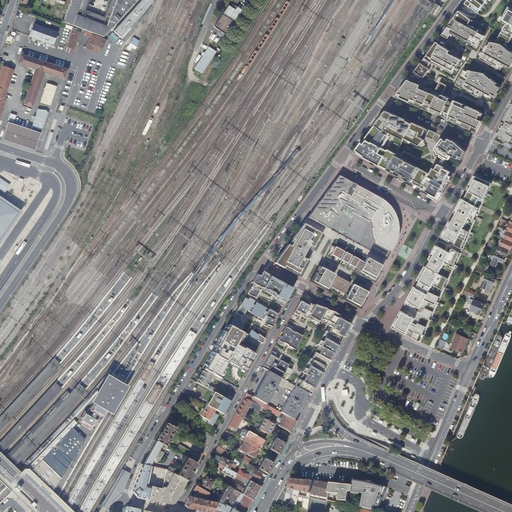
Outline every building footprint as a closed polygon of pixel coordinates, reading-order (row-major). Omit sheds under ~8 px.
[(69,0),(61,22),(62,22),(80,30),(102,38),(135,0),(115,0),(105,26),(74,15),(80,0),(69,0)] [(80,0),(74,15),(105,26),(115,0),(111,0),(109,1),(103,18),(85,10),(88,0),(80,0)] [(141,0),(112,32),(119,38),(120,38),(122,39),(132,28),(130,27),(153,2),(150,0),(141,0)] [(479,12),(480,14),(490,0),(466,0),(468,1),(466,4),(478,13),(479,12)] [(436,17),(442,7),(437,4),(431,13),(436,17)] [(215,26),(214,27),(220,32),(218,36),(224,40),(241,14),(242,13),(243,12),(236,8),(235,11),(228,6),(215,26)] [(506,35),(511,37),(511,9),(510,8),(502,23),(506,26),(502,33),(506,35)] [(461,11),(442,35),(449,38),(451,33),(458,37),(459,35),(463,37),(462,39),(465,41),(466,39),(470,41),(469,43),(472,45),(474,43),(477,44),(480,39),(483,40),(485,35),(479,32),(481,29),(473,25),(470,24),(473,19),(461,11)] [(80,30),(62,22),(61,26),(71,30),(63,51),(72,54),(80,30)] [(52,45),(57,32),(32,24),(28,37),(52,45)] [(102,49),(106,41),(86,32),(84,36),(89,38),(84,48),(97,54),(99,48),(102,49)] [(490,46),(486,53),(484,52),(480,59),(487,62),(488,60),(492,62),(491,64),(499,69),(503,62),(505,63),(511,66),(511,50),(511,51),(507,48),(508,46),(508,45),(506,44),(508,40),(511,42),(511,38),(511,37),(506,35),(502,33),(496,43),(492,42),(490,46)] [(129,46),(135,49),(140,40),(133,37),(129,46)] [(439,39),(412,75),(416,77),(420,78),(422,76),(424,77),(430,69),(428,67),(432,62),(435,64),(436,61),(439,63),(438,66),(442,68),(443,65),(446,67),(445,69),(452,73),(456,65),(455,64),(455,62),(459,64),(462,60),(450,53),(451,51),(444,46),(446,43),(439,39)] [(203,73),(216,51),(208,46),(194,68),(203,73)] [(66,70),(20,55),(17,65),(34,70),(22,106),(31,109),(42,73),(63,80),(66,70)] [(220,61),(215,58),(210,66),(215,69),(220,61)] [(0,74),(0,89),(7,89),(13,70),(3,67),(0,74)] [(469,70),(468,72),(464,70),(462,74),(463,74),(462,76),(461,76),(458,81),(460,82),(458,86),(464,89),(465,86),(473,90),(472,93),(479,97),(483,90),(485,92),(492,95),(493,93),(497,96),(501,87),(497,85),(498,84),(492,79),(491,79),(488,78),(489,76),(486,74),(485,73),(469,70)] [(497,85),(501,87),(502,85),(493,77),(493,76),(487,72),(486,74),(489,76),(488,78),(491,79),(492,79),(498,84),(497,85)] [(409,80),(397,96),(457,122),(458,122),(472,128),(477,131),(479,128),(483,121),(481,120),(479,119),(482,112),(468,106),(466,109),(465,108),(466,105),(455,100),(454,103),(449,101),(450,98),(443,95),(447,85),(441,82),(435,91),(425,86),(423,89),(420,88),(421,85),(414,82),(409,80)] [(50,105),(56,86),(46,83),(40,102),(50,105)] [(511,106),(494,139),(511,146),(511,106)] [(34,119),(32,126),(42,130),(48,112),(46,111),(47,110),(40,109),(38,108),(35,116),(33,116),(32,119),(34,119)] [(461,160),(468,148),(444,137),(436,148),(439,153),(442,155),(441,156),(444,158),(440,165),(437,164),(432,173),(398,154),(407,137),(421,145),(426,140),(424,136),(424,135),(433,139),(436,133),(387,110),(357,151),(365,156),(364,157),(389,169),(431,193),(429,196),(439,201),(454,173),(447,168),(448,166),(445,165),(449,159),(456,163),(458,158),(461,160)] [(29,120),(8,113),(6,120),(26,127),(29,120)] [(34,150),(40,133),(7,122),(2,139),(34,150)] [(339,175),(308,217),(326,227),(330,229),(335,222),(335,220),(341,212),(339,210),(344,204),(354,209),(352,212),(370,222),(371,220),(372,221),(373,228),(372,228),(374,237),(375,237),(376,243),(391,251),(395,243),(397,236),(398,228),(397,221),(394,214),(392,210),(389,206),(387,203),(383,200),(382,198),(354,183),(339,175)] [(414,333),(412,338),(420,343),(421,342),(462,250),(481,207),(492,183),(475,175),(467,190),(469,191),(465,199),(462,198),(455,212),(457,213),(452,222),(450,221),(441,237),(446,240),(445,242),(444,243),(439,241),(429,259),(431,260),(428,267),(426,266),(418,280),(420,281),(417,288),(414,286),(406,303),(414,308),(416,305),(424,310),(417,325),(413,323),(415,318),(401,311),(392,327),(406,335),(409,331),(412,332),(414,333)] [(0,178),(0,190),(3,193),(9,185),(0,178)] [(0,239),(14,220),(19,213),(13,209),(8,205),(0,200),(0,199),(0,239)] [(320,232),(303,223),(292,238),(293,239),(290,245),(288,244),(274,263),(283,268),(284,265),(299,273),(301,269),(303,270),(306,263),(304,262),(306,259),(302,256),(307,246),(309,244),(313,246),(317,239),(319,240),(321,237),(319,236),(320,232)] [(511,241),(504,238),(500,245),(510,249),(511,244),(511,241)] [(309,244),(307,246),(314,250),(319,240),(317,239),(313,246),(309,244)] [(379,268),(380,265),(366,257),(364,262),(332,244),(332,245),(325,256),(330,258),(332,255),(335,256),(333,260),(337,262),(341,256),(342,256),(341,259),(342,260),(340,264),(345,267),(348,260),(350,261),(346,267),(351,270),(353,266),(355,268),(353,271),(367,279),(369,277),(373,279),(375,275),(377,276),(381,269),(379,268)] [(500,245),(497,252),(506,256),(507,255),(510,249),(500,245)] [(504,262),(506,256),(497,252),(494,251),(492,257),(494,259),(492,264),(498,267),(501,261),(504,262)] [(363,298),(366,291),(352,284),(348,291),(346,290),(350,283),(336,275),(332,283),(330,282),(334,274),(320,267),(317,273),(314,272),(313,275),(315,276),(312,281),(317,283),(316,285),(322,289),(323,287),(326,288),(328,285),(330,286),(345,294),(346,295),(345,298),(348,300),(347,302),(353,305),(354,303),(359,306),(361,302),(363,303),(365,299),(363,298)] [(276,302),(283,306),(293,289),(262,272),(262,273),(260,276),(257,274),(252,282),(253,283),(251,287),(251,286),(247,294),(250,296),(255,297),(259,290),(258,289),(259,287),(261,287),(266,290),(265,291),(273,296),(274,294),(279,297),(276,302)] [(489,294),(496,279),(487,275),(482,287),(486,289),(484,292),(489,294)] [(475,292),(466,288),(464,293),(469,295),(472,296),(473,296),(475,292)] [(460,299),(466,302),(469,295),(464,293),(460,299)] [(473,296),(472,296),(469,303),(470,304),(472,305),(473,304),(471,308),(482,313),(486,303),(485,303),(485,302),(473,296)] [(270,328),(278,315),(256,302),(254,305),(251,304),(253,301),(248,298),(247,300),(244,298),(241,304),(240,304),(235,313),(242,317),(246,309),(247,310),(247,311),(263,319),(265,315),(266,316),(263,325),(270,328)] [(293,313),(292,315),(297,318),(300,312),(303,314),(302,316),(307,319),(309,315),(311,316),(310,318),(317,323),(320,318),(322,320),(321,322),(330,327),(327,332),(324,331),(322,334),(325,336),(322,342),(319,340),(317,344),(318,345),(311,359),(309,358),(307,362),(311,364),(308,370),(304,367),(301,372),(303,373),(299,380),(298,379),(294,386),(303,391),(307,393),(311,395),(312,394),(317,384),(321,377),(342,340),(350,326),(350,325),(349,320),(332,311),(309,303),(308,305),(300,301),(293,313)] [(233,317),(228,325),(239,331),(242,325),(238,322),(239,320),(233,317)] [(292,327),(287,324),(277,342),(282,345),(283,342),(288,345),(295,349),(303,336),(295,332),(290,330),(292,327)] [(225,328),(217,342),(228,348),(230,344),(228,343),(234,333),(225,328)] [(463,352),(472,331),(466,328),(462,336),(457,334),(451,347),(463,352)] [(161,374),(169,379),(197,334),(190,330),(161,374)] [(251,331),(248,336),(257,341),(258,341),(262,344),(265,339),(258,334),(257,335),(251,331)] [(440,339),(438,345),(443,348),(446,341),(440,339)] [(217,345),(210,356),(212,358),(222,363),(224,359),(223,358),(225,354),(223,354),(225,350),(217,345)] [(276,354),(272,351),(262,368),(263,368),(268,371),(280,378),(282,373),(288,376),(291,370),(287,368),(288,365),(274,357),(276,354)] [(210,356),(206,354),(202,360),(209,364),(212,358),(210,356)] [(243,365),(249,368),(252,362),(247,359),(243,365)] [(16,398),(0,416),(0,428),(58,366),(51,360),(20,395),(16,398)] [(209,364),(202,360),(198,366),(203,369),(205,370),(209,364)] [(155,366),(149,362),(95,452),(65,505),(70,509),(100,455),(155,366)] [(241,367),(238,372),(231,384),(238,388),(248,371),(241,367)] [(207,385),(213,374),(205,370),(203,369),(195,382),(214,392),(216,393),(218,390),(214,387),(213,388),(207,385)] [(268,371),(253,397),(265,404),(277,384),(285,389),(286,387),(292,390),(280,412),(284,414),(292,419),(307,393),(303,391),(294,386),(280,378),(268,371)] [(84,411),(77,422),(79,423),(81,424),(91,430),(92,428),(96,421),(97,419),(99,416),(101,418),(102,415),(105,417),(109,411),(126,384),(122,381),(118,379),(115,377),(109,374),(92,402),(94,403),(86,412),(84,411)] [(229,388),(236,391),(238,388),(231,384),(228,382),(226,385),(230,387),(229,388)] [(60,391),(54,384),(0,442),(0,449),(3,452),(60,391)] [(162,388),(155,384),(81,510),(84,511),(89,511),(159,395),(161,391),(162,388)] [(78,385),(9,459),(15,464),(84,391),(78,385)] [(217,411),(223,414),(224,411),(225,411),(226,411),(229,405),(228,404),(230,401),(227,399),(218,395),(216,393),(214,392),(213,395),(212,395),(208,401),(209,402),(207,405),(215,410),(217,411)] [(261,406),(268,410),(270,407),(265,404),(253,397),(246,394),(244,397),(245,399),(252,403),(249,408),(257,412),(261,406)] [(244,397),(234,415),(240,418),(247,406),(249,408),(252,403),(245,399),(244,397)] [(208,423),(212,425),(218,415),(216,414),(213,412),(215,410),(207,405),(206,405),(200,415),(209,420),(208,423)] [(279,426),(290,432),(296,421),(292,419),(284,414),(278,425),(279,426)] [(176,419),(169,415),(165,422),(166,423),(172,426),(176,419)] [(241,422),(242,419),(240,418),(234,415),(228,426),(234,429),(239,421),(241,422)] [(264,420),(259,429),(268,434),(273,425),(264,420)] [(165,446),(175,428),(174,428),(172,426),(166,423),(156,441),(158,442),(165,446)] [(23,493),(27,496),(29,499),(40,508),(48,496),(53,488),(55,486),(56,484),(57,482),(58,481),(83,442),(73,433),(70,430),(67,433),(64,437),(61,439),(61,440),(58,442),(49,452),(39,462),(38,463),(37,464),(31,471),(23,478),(19,483),(16,486),(15,486),(14,487),(16,489),(18,491),(19,490),(19,489),(23,493)] [(242,435),(240,438),(243,440),(251,444),(256,435),(248,431),(247,432),(245,431),(243,431),(241,433),(242,435)] [(206,432),(200,441),(206,445),(212,435),(206,432)] [(264,440),(256,435),(251,444),(259,449),(264,440)] [(275,438),(268,449),(269,449),(278,454),(284,443),(275,438)] [(238,449),(246,454),(251,444),(243,440),(238,449)] [(152,457),(154,458),(154,459),(154,460),(155,460),(156,461),(157,460),(158,460),(159,460),(160,458),(166,446),(165,446),(158,442),(155,447),(153,446),(145,460),(150,461),(152,457)] [(254,458),(259,449),(251,444),(246,454),(254,458)] [(176,451),(197,462),(200,456),(179,445),(176,451)] [(221,457),(218,463),(228,469),(229,468),(233,470),(236,465),(221,457)] [(262,457),(256,468),(258,470),(264,460),(262,457)] [(187,458),(177,475),(187,480),(191,473),(196,463),(187,458)] [(250,468),(252,466),(248,463),(242,460),(237,469),(239,470),(243,464),(250,468)] [(273,465),(264,460),(258,470),(262,473),(267,476),(273,465)] [(220,471),(233,478),(234,479),(235,476),(236,474),(235,473),(228,469),(218,463),(215,461),(214,464),(221,469),(220,471)] [(146,483),(150,466),(149,466),(143,465),(141,464),(131,490),(130,490),(131,490),(136,497),(146,499),(159,502),(162,489),(151,486),(151,484),(146,483)] [(174,503),(187,480),(177,475),(173,473),(168,470),(166,469),(162,489),(159,502),(163,503),(171,504),(174,503)] [(250,476),(239,470),(237,469),(235,473),(236,474),(240,476),(243,478),(249,481),(250,478),(250,476)] [(266,476),(261,473),(254,469),(250,476),(250,478),(249,481),(259,487),(266,476)] [(126,473),(121,471),(117,478),(112,486),(107,494),(105,498),(104,500),(101,505),(107,508),(108,507),(109,506),(110,505),(112,503),(117,498),(121,494),(126,482),(129,475),(126,473)] [(209,491),(213,482),(206,477),(200,487),(209,491)] [(233,483),(230,488),(234,490),(236,491),(239,493),(252,500),(256,493),(259,487),(249,481),(243,478),(241,481),(247,484),(244,489),(233,483)] [(307,497),(311,498),(314,480),(294,479),(288,481),(277,502),(290,504),(296,506),(300,491),(308,493),(307,497)] [(383,487),(384,486),(381,485),(380,484),(372,482),(363,480),(359,479),(359,481),(355,481),(354,484),(354,485),(354,489),(354,491),(353,492),(356,492),(365,494),(362,507),(374,509),(375,506),(377,507),(385,488),(383,487)] [(328,500),(332,484),(314,480),(311,498),(328,501),(328,500)] [(352,491),(354,491),(354,489),(354,485),(332,483),(332,484),(328,500),(334,501),(334,496),(341,497),(341,500),(349,501),(350,492),(352,492),(352,491)] [(202,500),(189,497),(184,505),(186,508),(194,510),(204,511),(207,501),(208,497),(209,493),(208,492),(199,487),(195,485),(193,489),(203,495),(202,500)] [(233,492),(234,490),(230,488),(228,487),(226,485),(219,499),(217,503),(211,511),(228,511),(239,493),(236,491),(227,506),(223,504),(224,503),(222,502),(224,498),(227,499),(231,491),(233,492)] [(245,511),(250,504),(252,500),(239,493),(228,511),(245,511)] [(309,506),(327,509),(328,501),(311,498),(309,506)] [(213,502),(207,501),(204,511),(211,511),(217,503),(213,502)]
